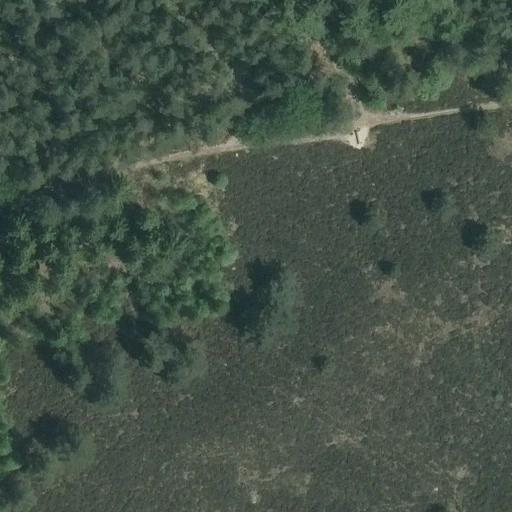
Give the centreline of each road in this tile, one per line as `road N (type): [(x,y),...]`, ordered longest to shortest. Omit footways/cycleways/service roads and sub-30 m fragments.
road 1 (track): [(227,147),(0,195)]
road 2 (track): [(511,94),(362,118)]
road 3 (track): [(278,0),(324,48),(362,118)]
road 4 (track): [(362,118),(227,147)]
